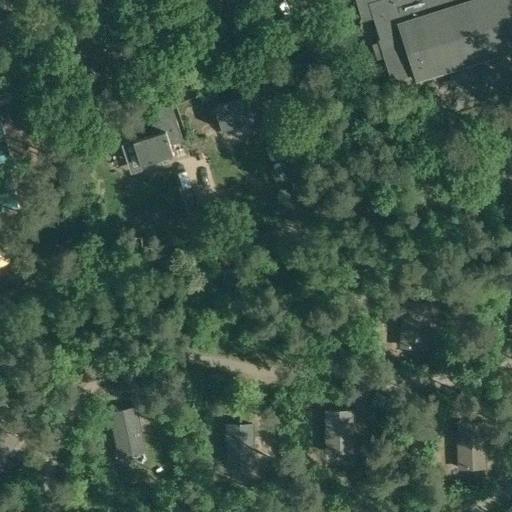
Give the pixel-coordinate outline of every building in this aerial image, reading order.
[(511,0),(355,0),(361,19),(374,15),(381,41),(372,43),(376,59),(386,56),(392,78),(414,72),(417,79),(511,49),(511,0)] [(174,92),(186,88),(181,73),(169,76),(174,92)] [(0,104),(14,101),(10,89),(0,92),(0,104)] [(259,90),(246,94),(214,104),(222,128),(249,120),(252,130),(269,125),(259,90)] [(148,125),(151,134),(133,140),(141,164),(172,154),(169,145),(183,141),(175,117),(148,125)] [(402,299),(399,347),(428,348),(431,301),(402,299)] [(84,375),(92,376),(95,355),(87,354),(84,375)] [(138,405),(108,411),(119,458),(147,452),(138,405)] [(354,409),(324,409),(325,452),(355,452),(354,409)] [(0,417),(0,458),(21,439),(0,417)] [(484,420),(456,421),(458,468),(486,467),(484,420)] [(254,422),(225,423),(226,470),(255,470),(254,422)]
